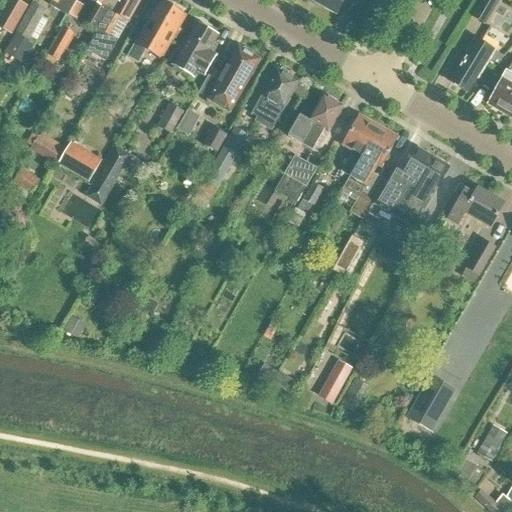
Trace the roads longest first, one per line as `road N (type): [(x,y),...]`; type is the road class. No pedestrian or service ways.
road 1 (tertiary): [(234,0),(376,81)]
road 2 (tertiary): [(511,160),(376,81)]
